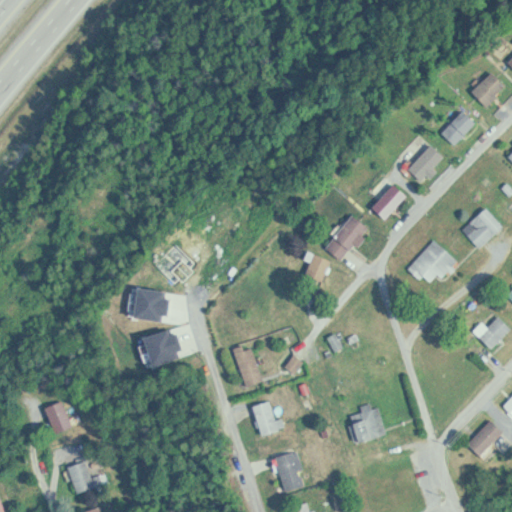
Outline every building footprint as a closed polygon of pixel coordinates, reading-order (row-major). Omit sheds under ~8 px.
[(469,92),(486,107),(505,86),(489,71),(469,92)] [(438,130),(454,146),(477,119),(458,107),(438,130)] [(402,167),(417,180),(424,175),(428,179),(437,171),(432,167),(444,154),(430,142),(402,167)] [(368,206),(383,218),(405,193),(388,181),(368,206)] [(458,227),(477,247),(502,223),(485,206),(458,227)] [(323,246),(339,260),(349,245),(356,247),(363,238),(360,235),(367,227),(349,213),(323,246)] [(405,266),(416,278),(420,275),(424,280),(435,271),(440,275),(457,258),(432,235),(405,266)] [(311,258),(317,264),(311,270),(321,280),(335,266),(319,250),(311,258)] [(121,285),(155,288),(153,295),(159,295),(157,314),(150,313),(150,319),(117,315),(121,285)] [(470,329),(489,348),(510,327),(497,314),(487,327),(480,320),(470,329)] [(130,337),(141,365),(170,358),(169,352),(173,350),(169,333),(161,335),(159,329),(130,337)] [(230,347),(243,386),(262,382),(249,346),(242,349),(241,343),(230,347)] [(299,373),(307,361),(298,354),(290,367),(299,373)] [(511,392),(501,404),(511,416),(511,392)] [(250,404),(257,434),(284,427),(281,418),(276,419),(269,399),(250,404)] [(60,433),(77,427),(68,400),(50,406),(60,433)] [(365,407),(366,411),(356,414),(362,441),(390,434),(382,403),(365,407)] [(462,440),(476,455),(502,430),(489,417),(462,440)] [(272,457),(282,489),(307,484),(296,450),(272,457)] [(73,466),(82,493),(100,486),(90,459),(73,466)] [(0,511),(9,511),(5,496),(0,497),(0,511)] [(320,511),(316,500),(295,507),(296,511),(320,511)]
